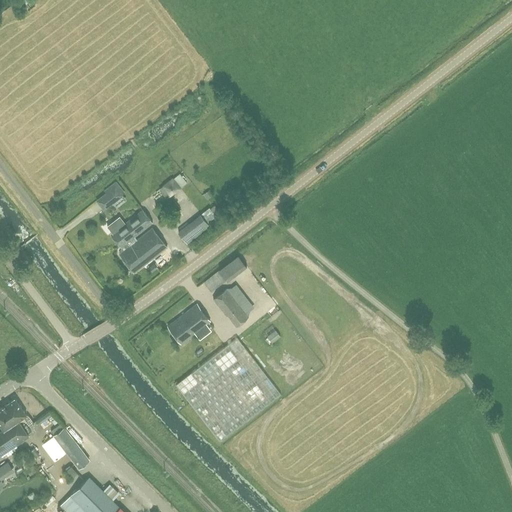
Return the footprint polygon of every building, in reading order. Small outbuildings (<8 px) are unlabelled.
[(171,190),(191,176),(185,167),(165,181),(171,190)] [(116,182),(104,191),(112,201),(124,192),(116,182)] [(164,196),(170,190),(164,183),(158,189),(164,196)] [(210,207),(200,215),(207,223),(217,215),(216,214),(219,211),(214,204),(211,207),(210,207)] [(134,273),(167,247),(152,228),(132,243),(130,240),(152,222),(142,210),(125,223),(118,216),(106,225),(112,233),(111,235),(121,248),(124,245),(127,248),(119,254),(134,273)] [(178,232),(187,243),(209,226),(207,223),(200,215),(178,232)] [(253,257),(260,251),(255,245),(247,251),(253,257)] [(244,248),(205,273),(213,284),(227,275),(230,278),(254,263),(244,248)] [(248,278),(256,287),(273,273),(265,263),(248,278)] [(272,276),(264,283),(267,287),(275,280),(272,276)] [(226,289),(213,299),(227,316),(228,316),(236,326),(248,317),(226,289)] [(255,312),(263,307),(260,302),(252,308),(255,312)] [(197,304),(168,326),(181,344),(210,321),(197,304)] [(237,337),(176,385),(220,442),(281,394),(237,337)] [(27,415),(15,398),(0,408),(0,425),(3,430),(0,432),(0,456),(29,437),(18,421),(27,415)] [(34,417),(30,420),(35,429),(39,427),(34,417)] [(63,428),(54,435),(45,442),(50,450),(48,451),(55,459),(66,451),(79,469),(89,461),(63,428)] [(43,465),(48,461),(42,455),(38,460),(43,465)] [(77,473),(71,467),(66,471),(72,478),(77,473)] [(119,511),(112,505),(86,479),(70,495),(70,496),(61,505),(67,511),(119,511)] [(151,507),(154,504),(143,494),(140,497),(151,507)]
